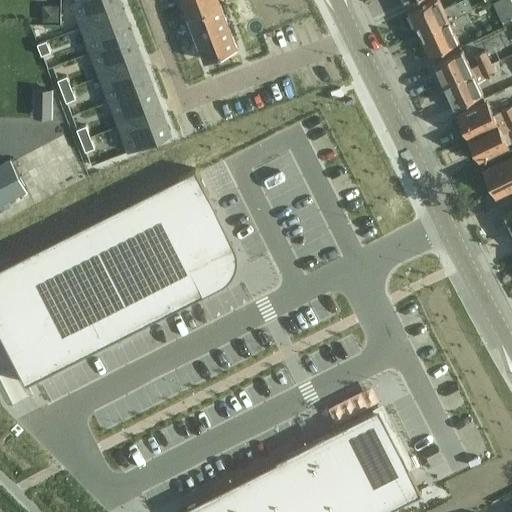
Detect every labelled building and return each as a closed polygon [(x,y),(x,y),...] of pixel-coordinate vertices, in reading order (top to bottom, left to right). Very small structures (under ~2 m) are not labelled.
[(57,14),(57,0),(39,0),(39,14),(57,14)] [(118,0),(73,0),(71,1),(81,26),(122,10),(118,0)] [(237,46),(219,0),(182,0),(205,58),(237,46)] [(419,33),(471,8),(467,0),(459,0),(443,8),(439,0),(432,0),(409,11),(419,33)] [(511,4),(509,0),(496,0),(492,2),(497,13),(511,5),(511,4)] [(122,10),(81,26),(90,51),(132,35),(122,10)] [(460,14),(419,33),(430,55),(459,41),(454,31),(462,27),(461,25),(471,20),(466,11),(460,14)] [(132,35),(90,51),(100,76),(141,60),(132,35)] [(46,40),(37,43),(41,55),(51,51),(46,40)] [(444,85),(491,62),(485,50),(475,54),(480,63),(471,67),(463,50),(434,64),(444,85)] [(141,60),(100,76),(109,101),(151,85),(141,60)] [(491,62),(444,85),(451,100),(454,106),(483,93),(477,80),(494,73),(495,72),(491,62)] [(67,75),(57,79),(62,90),(71,87),(67,75)] [(151,85),(109,101),(119,126),(160,110),(151,85)] [(34,87),(34,102),(52,102),(52,88),(34,87)] [(71,87),(62,90),(66,101),(76,98),(71,87)] [(511,104),(493,114),(487,100),(457,114),(468,137),(511,115),(511,104)] [(160,110),(119,126),(128,151),(170,135),(160,110)] [(509,145),(508,143),(511,141),(511,139),(507,130),(511,128),(511,115),(468,137),(478,159),(509,145)] [(0,125),(0,153),(11,153),(8,124),(0,125)] [(86,125),(77,128),(81,139),(90,136),(86,125)] [(90,136),(81,139),(85,151),(95,147),(90,136)] [(511,187),(511,156),(484,170),(495,195),(511,187)] [(0,204),(27,190),(11,158),(0,163),(0,204)] [(0,331),(26,383),(34,379),(33,377),(49,369),(50,371),(57,367),(56,366),(203,291),(190,265),(218,251),(194,202),(209,194),(196,167),(0,265),(0,331)] [(511,207),(503,212),(511,230),(511,229),(511,207)] [(289,454),(179,509),(180,511),(382,511),(422,492),(409,468),(379,409),(345,426),(344,424),(330,431),(331,433),(289,454)]
